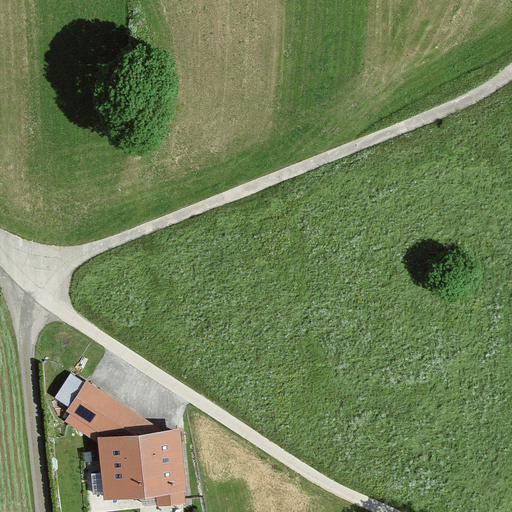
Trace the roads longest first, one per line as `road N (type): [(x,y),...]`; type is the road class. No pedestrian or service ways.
road 1 (unclassified): [(43,511),(20,285),(323,484),(384,511)]
road 2 (track): [(0,259),(20,285),(451,110),(511,75)]
